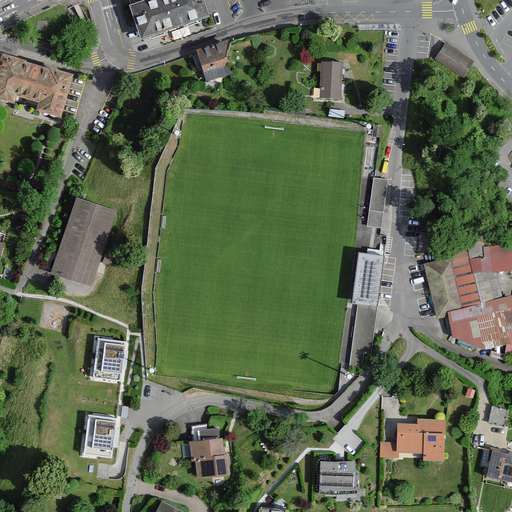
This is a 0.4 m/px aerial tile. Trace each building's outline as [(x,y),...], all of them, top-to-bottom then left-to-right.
[(208,19),(202,0),(127,0),(141,41),(208,19)] [(467,61),(440,42),(428,59),(455,78),(467,61)] [(231,43),(192,55),(200,76),(223,69),(231,43)] [(72,76),(1,55),(0,56),(0,102),(11,106),(13,99),(37,106),(35,112),(59,119),(72,76)] [(340,100),(342,65),(321,64),(319,99),(340,100)] [(382,180),(366,177),(359,226),(376,228),(382,180)] [(118,214),(78,201),(55,277),(95,289),(118,214)] [(511,280),(511,236),(474,244),(471,236),(432,246),(435,256),(414,261),(426,314),(434,312),(438,331),(467,346),(491,341),(489,351),(497,353),(511,280)] [(378,305),(383,254),(357,252),(352,302),(378,305)] [(119,341),(89,337),(84,380),(113,384),(119,341)] [(492,407),(490,421),(502,423),(504,408),(492,407)] [(107,420),(78,417),(74,455),(104,458),(107,420)] [(381,442),(366,442),(366,457),(385,458),(385,451),(408,452),(408,459),(429,459),(430,419),(402,418),(402,423),(382,423),(381,442)] [(211,442),(179,446),(184,483),(220,479),(217,458),(213,459),(211,442)] [(503,457),(467,449),(461,476),(497,484),(503,457)] [(341,458),(298,457),(297,491),(340,492),(341,458)] [(184,511),(165,503),(160,511),(184,511)]
